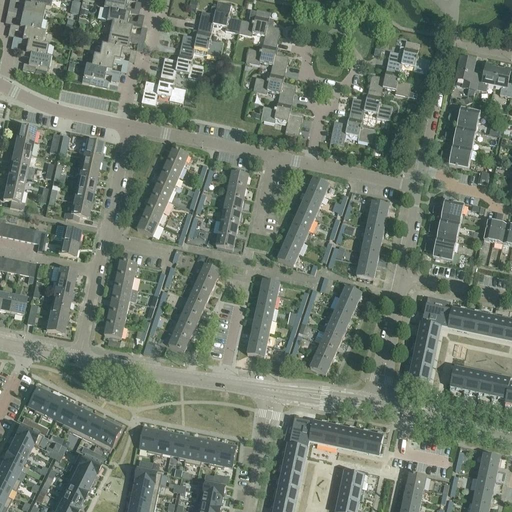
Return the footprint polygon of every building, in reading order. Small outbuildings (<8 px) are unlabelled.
[(24,0),(16,0),(16,3),(15,3),(25,5),(45,10),(51,11),(53,0),(31,0),(31,1),(24,0)] [(105,0),(104,10),(109,11),(130,16),(139,18),(140,13),(125,10),(127,3),(113,0),(105,0)] [(191,3),(189,11),(196,12),(198,4),(191,3)] [(9,9),(8,14),(43,21),(45,10),(25,5),(23,12),(9,9)] [(202,15),(198,34),(198,36),(211,39),(214,28),(226,31),(225,34),(239,37),(242,24),(229,21),(232,8),(218,5),(217,10),(214,10),(212,17),(202,15)] [(106,23),(112,24),(133,29),(142,30),(143,26),(128,23),(130,16),(109,11),(106,23)] [(242,24),(239,37),(252,40),(253,37),(265,39),(263,50),(277,53),(281,32),(271,30),(273,22),(270,22),(271,16),(257,13),(257,16),(251,15),(249,25),(242,24)] [(21,21),(20,28),(40,32),(43,21),(8,14),(7,18),(21,21)] [(79,20),(77,27),(85,29),(87,22),(79,20)] [(112,24),(109,35),(145,43),(145,39),(140,37),(131,36),(133,29),(112,24)] [(24,34),(23,41),(43,46),(46,34),(40,32),(20,28),(16,27),(11,26),(10,27),(10,31),(15,32),(24,34)] [(67,26),(65,33),(72,34),(74,28),(67,26)] [(184,39),(179,59),(193,62),(195,52),(208,54),(207,58),(221,61),(223,47),(210,44),(211,39),(198,36),(198,34),(195,33),(194,41),(184,39)] [(109,35),(107,47),(128,52),(129,44),(138,46),(144,48),(145,43),(109,35)] [(27,47),(25,54),(46,58),(48,47),(43,46),(23,41),(14,39),(13,44),(27,47)] [(390,55),(386,76),(400,78),(402,68),(414,71),(414,75),(427,77),(430,64),(417,61),(420,48),(406,45),(405,51),(401,50),(400,57),(390,55)] [(102,46),(99,57),(120,62),(121,55),(136,58),(137,53),(128,52),(107,47),(102,46)] [(249,52),(246,66),(260,69),(260,65),(273,68),(271,79),(284,82),(289,61),(276,58),(277,53),(263,50),(262,55),(249,52)] [(24,66),(23,72),(35,75),(36,69),(49,72),(52,59),(46,58),(25,54),(22,53),(21,58),(30,60),(28,67),(24,66)] [(94,56),(91,68),(112,73),(113,66),(122,68),(121,75),(126,76),(128,69),(129,64),(120,62),(99,57),(94,56)] [(165,62),(161,83),(174,86),(177,75),(189,77),(188,81),(202,84),(205,70),(192,68),(193,62),(179,59),(178,65),(165,62)] [(461,62),(456,88),(463,90),(462,92),(469,94),(468,98),(474,99),(475,93),(476,93),(477,93),(480,80),(473,78),(475,65),(461,62)] [(86,67),(82,85),(107,91),(108,84),(104,83),(105,77),(112,79),(111,84),(119,85),(121,75),(112,73),(91,68),(86,67)] [(480,80),(477,93),(479,94),(486,95),(488,87),(502,90),(499,71),(487,68),(484,81),(480,80)] [(499,71),(502,90),(500,98),(511,101),(511,95),(511,87),(508,86),(511,73),(499,71)] [(365,96),(365,97),(368,97),(367,99),(381,102),(383,91),(396,94),(395,98),(409,100),(413,101),(413,99),(410,98),(411,89),(412,87),(399,84),(400,78),(386,76),(385,81),(372,78),(368,97),(365,96)] [(256,81),(253,95),(267,98),(268,94),(280,97),(278,108),(292,110),(296,90),(283,87),(284,82),(271,79),(269,84),(256,81)] [(170,104),(182,107),(183,107),(186,94),(173,91),(174,86),(161,83),(160,88),(147,85),(142,106),(156,109),(158,98),(170,101),(170,104)] [(353,102),(349,123),(363,125),(365,115),(377,117),(377,121),(390,124),(393,110),(380,107),(381,102),(367,99),(368,97),(365,97),(363,104),(353,102)] [(291,116),(292,110),(278,108),(277,113),(264,110),(261,124),(275,127),(275,123),(288,125),(285,137),(299,140),(304,119),(291,116)] [(462,112),(459,122),(479,126),(481,116),(462,112)] [(459,122),(458,130),(477,135),(479,126),(459,122)] [(358,144),(372,147),(375,133),(361,131),(363,125),(349,123),(348,128),(335,125),(330,146),(344,149),(346,138),(359,140),(358,144)] [(19,130),(16,142),(34,146),(37,133),(19,130)] [(458,130),(455,140),(474,145),(477,135),(458,130)] [(54,137),(51,149),(58,150),(60,138),(54,137)] [(64,139),(61,151),(67,152),(70,140),(64,139)] [(455,140),(453,150),(473,154),(474,145),(455,140)] [(16,142),(14,154),(31,158),(34,146),(16,142)] [(86,144),(84,156),(102,160),(104,148),(86,144)] [(453,150),(451,159),(471,163),(473,154),(453,150)] [(174,152),(169,163),(185,170),(190,159),(174,152)] [(14,154),(11,166),(29,170),(31,158),(14,154)] [(84,156),(81,168),(99,172),(102,160),(84,156)] [(449,169),(468,173),(471,163),(451,159),(449,169)] [(169,163),(163,175),(180,181),(185,170),(169,163)] [(11,166),(9,178),(26,182),(28,176),(34,177),(35,171),(29,170),(11,166)] [(81,168),(79,180),(96,184),(99,172),(81,168)] [(163,175),(158,186),(174,193),(180,181),(163,175)] [(232,175),(229,188),(247,192),(249,179),(232,175)] [(487,189),(490,178),(490,177),(481,175),(480,178),(478,187),(487,189)] [(9,178),(6,190),(24,194),(26,182),(9,178)] [(79,180),(76,193),(94,196),(96,184),(79,180)] [(314,181),(308,194),(325,201),(330,189),(314,181)] [(158,186),(153,197),(169,204),(174,193),(158,186)] [(229,188),(227,200),(244,204),(247,192),(229,188)] [(11,205),(10,211),(24,214),(25,207),(21,206),(24,194),(6,190),(3,203),(11,205)] [(76,193),(73,205),(91,209),(94,196),(76,193)] [(308,194),(304,203),(320,211),(325,201),(308,194)] [(153,197),(148,209),(164,216),(169,204),(153,197)] [(227,200),(224,212),(241,217),(244,204),(227,200)] [(304,203),(299,215),(315,222),(320,211),(304,203)] [(446,204),(443,214),(463,218),(465,208),(446,204)] [(66,216),(65,222),(78,225),(80,220),(88,221),(91,209),(73,205),(71,217),(66,216)] [(373,205),(370,218),(388,221),(390,209),(373,205)] [(148,209),(143,220),(159,227),(164,216),(148,209)] [(224,212),(222,223),(239,227),(241,217),(224,212)] [(443,214),(442,223),(461,227),(463,218),(443,214)] [(299,215),(294,226),(310,234),(315,222),(299,215)] [(370,218),(368,229),(385,232),(388,221),(370,218)] [(153,240),(159,227),(143,220),(137,233),(153,240)] [(222,223),(219,236),(236,241),(239,227),(222,223)] [(442,223),(439,233),(459,237),(461,227),(442,223)] [(484,244),(493,246),(497,227),(488,225),(484,244)] [(5,226),(2,239),(8,240),(11,227),(5,226)] [(294,226),(289,239),(305,245),(310,234),(294,226)] [(11,227),(8,240),(14,241),(17,229),(11,227)] [(497,227),(493,246),(501,248),(505,228),(497,227)] [(64,228),(61,244),(79,248),(81,236),(74,234),(74,230),(64,228)] [(511,229),(505,228),(501,248),(510,249),(511,240),(511,229)] [(17,229),(14,241),(20,243),(23,230),(17,229)] [(347,229),(344,236),(352,239),(355,231),(347,229)] [(368,229),(365,242),(382,245),(385,232),(368,229)] [(23,230),(20,243),(27,244),(29,231),(23,230)] [(29,231),(27,244),(33,245),(35,233),(29,231)] [(35,233),(33,245),(39,246),(41,234),(35,233)] [(439,233),(437,242),(457,246),(459,237),(439,233)] [(41,234),(39,246),(45,248),(48,235),(41,234)] [(219,236),(216,250),(234,254),(236,241),(219,236)] [(289,239),(283,251),(299,259),(305,245),(289,239)] [(365,242),(363,253),(380,257),(382,245),(365,242)] [(437,242),(435,251),(455,255),(457,246),(437,242)] [(76,261),(79,248),(61,244),(58,257),(76,261)] [(294,270),(299,259),(283,251),(278,263),(294,270)] [(452,265),(455,255),(435,251),(433,261),(452,265)] [(363,253),(360,267),(377,270),(380,257),(363,253)] [(4,261),(2,273),(8,275),(10,262),(4,261)] [(10,262),(8,275),(14,276),(17,263),(10,262)] [(17,263),(14,276),(21,277),(23,265),(17,263)] [(121,264),(118,275),(135,279),(138,268),(121,264)] [(23,265),(21,277),(27,279),(30,266),(23,265)] [(30,266),(27,279),(29,279),(34,280),(36,267),(30,266)] [(205,268),(200,279),(216,286),(221,275),(205,267),(205,268)] [(374,283),(377,270),(360,267),(357,279),(374,283)] [(40,268),(37,280),(46,282),(47,278),(45,277),(46,270),(40,268)] [(59,272),(57,285),(74,288),(77,276),(59,272)] [(118,275),(116,287),(133,291),(135,280),(135,279),(118,275)] [(195,289),(195,290),(211,298),(211,297),(216,286),(200,279),(195,289)] [(263,283),(261,294),(278,298),(281,287),(263,283)] [(57,285),(54,297),(72,301),(74,288),(57,285)] [(111,292),(110,299),(113,300),(113,301),(130,305),(136,306),(139,294),(133,293),(133,291),(116,287),(116,288),(115,289),(115,293),(113,293),(111,292)] [(190,301),(190,302),(206,309),(211,298),(195,290),(195,291),(190,301)] [(346,290),(342,300),(357,309),(363,297),(346,290)] [(261,294),(258,307),(275,311),(278,298),(261,294)] [(2,296),(0,304),(0,313),(10,316),(14,299),(2,296)] [(54,297),(51,309),(69,313),(72,301),(54,297)] [(14,299),(10,316),(22,319),(27,301),(14,299)] [(342,300),(336,313),(353,320),(357,309),(342,300)] [(421,326),(409,382),(416,383),(430,386),(442,330),(511,345),(511,324),(452,311),(452,315),(450,314),(449,314),(450,313),(451,305),(428,300),(423,322),(424,322),(425,322),(425,323),(424,326),(421,326)] [(113,302),(110,313),(127,317),(130,305),(113,301),(113,302)] [(189,302),(185,313),(201,320),(206,310),(206,309),(190,302),(189,302)] [(258,307),(256,320),(273,323),(275,311),(258,307)] [(51,309),(49,322),(67,325),(69,313),(51,309)] [(110,314),(108,326),(125,329),(127,317),(110,313),(110,314)] [(185,313),(180,324),(196,332),(201,320),(185,313)] [(307,313),(303,325),(307,327),(311,314),(307,313)] [(336,313),(331,323),(347,331),(353,320),(336,313)] [(30,314),(27,328),(34,329),(36,316),(30,314)] [(256,320),(253,331),(270,335),(273,323),(256,320)] [(64,338),(67,325),(49,322),(46,334),(64,338)] [(331,323),(326,335),(342,343),(347,331),(331,323)] [(174,337),(190,344),(196,332),(179,325),(174,337)] [(107,326),(105,339),(122,343),(125,329),(108,326),(107,326)] [(253,331),(250,345),(267,348),(270,335),(253,331)] [(140,343),(144,344),(147,335),(143,333),(139,332),(136,340),(141,341),(140,343)] [(321,345),(337,355),(342,343),(326,335),(321,345)] [(174,337),(169,349),(185,356),(190,344),(174,337)] [(265,362),(267,348),(250,345),(248,358),(265,362)] [(321,345),(315,359),(332,367),(337,355),(321,345)] [(327,379),(332,367),(315,359),(310,371),(327,379)] [(451,387),(451,391),(506,403),(506,404),(505,406),(511,407),(511,386),(510,386),(511,382),(455,370),(451,387)] [(37,389),(28,409),(35,412),(34,415),(41,418),(52,397),(37,389)] [(52,397),(41,418),(48,422),(49,420),(56,423),(66,403),(52,397)] [(56,423),(63,427),(62,429),(64,430),(69,432),(79,410),(66,403),(56,423)] [(69,432),(68,434),(82,441),(94,417),(79,410),(69,432)] [(94,417),(82,441),(97,449),(109,425),(94,417)] [(31,423),(28,428),(34,431),(37,426),(31,423)] [(288,448),(274,511),(293,511),(307,445),(310,445),(338,451),(338,449),(380,458),(381,454),(382,449),(382,447),(384,440),(314,425),(313,428),(312,432),(309,431),(310,427),(310,426),(305,425),(296,423),(291,445),(290,448),(288,448)] [(109,425),(97,449),(111,455),(122,431),(109,425)] [(21,428),(16,439),(34,448),(38,450),(43,439),(21,428)] [(143,430),(139,451),(148,453),(148,456),(149,456),(155,457),(160,434),(143,430)] [(160,434),(155,457),(162,459),(163,457),(163,456),(171,458),(175,437),(160,434)] [(175,437),(171,458),(179,460),(178,462),(185,463),(190,440),(175,437)] [(16,439),(12,447),(30,456),(34,448),(16,439)] [(185,463),(186,463),(185,466),(188,467),(200,469),(201,464),(206,443),(190,440),(185,463)] [(64,442),(61,448),(67,451),(70,445),(64,442)] [(206,443),(201,464),(209,466),(209,468),(216,470),(221,446),(206,443)] [(221,446),(216,470),(220,471),(224,471),(224,469),(233,471),(237,449),(221,446)] [(12,447),(8,456),(25,464),(30,456),(12,447)] [(83,449),(81,454),(90,459),(93,454),(83,449)] [(8,456),(3,465),(21,474),(25,464),(8,456)] [(79,457),(74,467),(79,469),(97,477),(102,468),(83,459),(79,457)] [(484,457),(481,469),(498,472),(501,460),(484,457)] [(3,465),(0,471),(0,473),(17,482),(21,474),(3,465)] [(74,467),(70,475),(74,477),(93,486),(97,477),(79,469),(74,467)] [(481,469),(479,481),(496,485),(498,472),(481,469)] [(138,472),(136,483),(160,487),(162,477),(138,472)] [(176,472),(175,479),(182,480),(183,475),(183,473),(176,472)] [(0,473),(0,484),(12,491),(17,493),(22,484),(17,482),(0,473)] [(70,475),(66,484),(70,486),(88,495),(93,486),(74,477),(70,475)] [(358,511),(365,479),(359,478),(356,477),(351,476),(348,475),(339,511),(358,511)] [(410,477),(407,490),(424,493),(427,480),(410,477)] [(479,481),(476,493),(493,497),(496,485),(479,481)] [(136,483),(134,493),(158,497),(160,487),(136,483)] [(0,484),(0,496),(8,500),(12,491),(0,484)] [(66,484),(61,493),(66,495),(84,504),(88,495),(70,486),(66,484)] [(201,485),(199,496),(202,496),(204,497),(223,501),(226,490),(201,485)] [(407,490),(404,502),(421,506),(424,493),(407,490)] [(61,493),(57,501),(61,503),(78,511),(79,511),(84,504),(66,495),(61,493)] [(134,493),(132,503),(156,507),(158,497),(134,493)] [(476,493),(474,504),(491,508),(493,497),(476,493)] [(0,496),(0,507),(4,509),(8,511),(12,502),(9,501),(8,500),(0,496)] [(204,497),(202,506),(221,510),(223,501),(204,497)] [(52,511),(51,511),(78,511),(61,503),(57,501),(52,511)] [(404,502),(402,511),(419,511),(421,506),(404,502)] [(132,503),(130,511),(155,511),(156,507),(132,503)]
